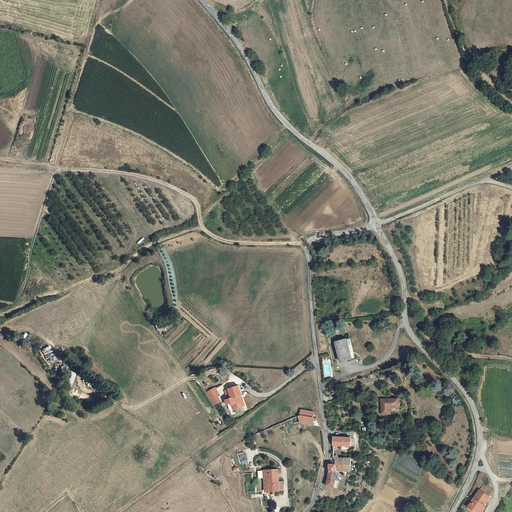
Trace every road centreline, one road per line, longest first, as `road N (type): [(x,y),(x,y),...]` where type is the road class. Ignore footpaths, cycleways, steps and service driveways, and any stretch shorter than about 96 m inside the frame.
road 1 (unclassified): [(307,511),(327,456),(306,244),(376,225)]
road 2 (unclassified): [(376,225),(405,276),(405,322),(478,418),(477,461),(452,511)]
road 3 (unclassified): [(201,0),(232,35),(280,120),(346,171),(376,225)]
road 4 (track): [(0,164),(142,176),(191,197),(202,228)]
road 5 (track): [(0,317),(202,228)]
road 6 (track): [(446,0),(464,50),(511,102)]
